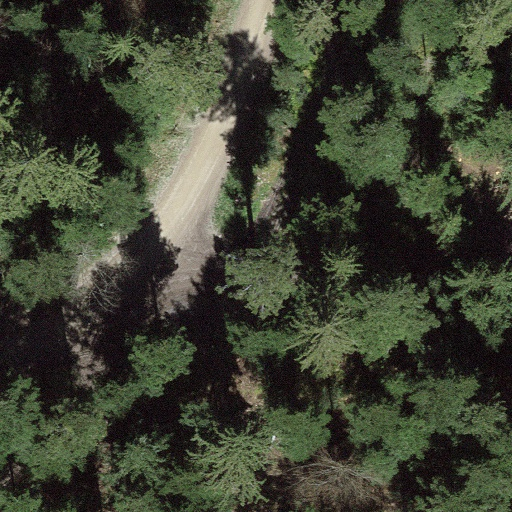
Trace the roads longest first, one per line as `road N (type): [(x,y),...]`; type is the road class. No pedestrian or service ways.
road 1 (unclassified): [(0,362),(105,316),(160,267),(217,143),(259,0)]
road 2 (track): [(511,256),(311,263),(180,237)]
road 3 (track): [(328,0),(333,115),(349,137),(511,237)]
